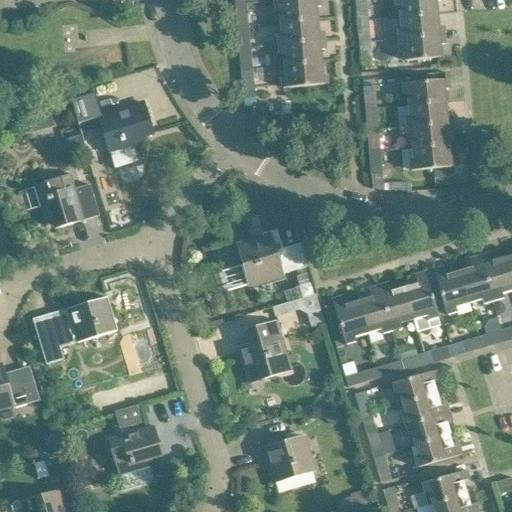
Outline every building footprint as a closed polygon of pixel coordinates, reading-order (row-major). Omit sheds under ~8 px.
[(281,24),(316,21),(315,8),(321,7),(320,0),(305,0),(275,3),(276,13),(280,12),(281,24)] [(357,23),(368,22),(365,0),(358,0),(355,0),(357,23)] [(401,19),(436,15),(435,2),(441,2),(440,0),(395,0),(396,7),(400,7),(401,19)] [(237,28),(247,27),(246,5),(235,6),(237,28)] [(399,40),(444,36),(443,27),(438,28),(436,15),(401,19),(402,30),(398,31),(399,40)] [(279,46),(324,41),(323,33),(318,33),(316,21),(281,24),(283,36),(278,36),(279,46)] [(359,44),(370,43),(368,22),(357,23),(359,44)] [(239,49),(249,48),(247,27),(237,28),(239,49)] [(444,36),(399,40),(400,50),(404,49),(405,62),(440,59),(439,46),(445,45),(444,36)] [(285,67),(320,63),(319,51),(325,50),(324,41),(279,46),(280,56),(284,56),(285,67)] [(370,43),(359,44),(359,46),(359,50),(361,66),(372,65),(370,43)] [(241,71),(251,70),(249,48),(239,49),(241,71)] [(320,63),(285,67),(286,78),(282,79),(283,89),(328,85),(328,76),(322,76),(320,63)] [(243,93),(253,92),(251,70),(241,71),(243,93)] [(409,107),(444,103),(443,90),(449,90),(448,81),(403,85),(404,95),(408,95),(409,107)] [(365,111),(375,110),(373,88),(363,89),(365,111)] [(95,94),(71,101),(78,124),(101,117),(95,94)] [(408,128),(452,124),(451,116),(445,116),(444,103),(409,107),(410,117),(407,117),(408,128)] [(144,106),(98,119),(113,170),(134,164),(130,150),(142,146),(140,138),(152,135),(144,106)] [(262,110),(244,111),(245,123),(262,121),(262,110)] [(375,110),(365,111),(367,132),(377,131),(375,110)] [(413,149),(448,146),(447,134),(453,133),(452,124),(408,128),(408,137),(412,137),(413,149)] [(368,154),(379,153),(377,131),(367,132),(368,154)] [(448,146),(413,149),(414,161),(410,161),(411,172),(456,168),(455,159),(450,159),(448,146)] [(379,153),(368,154),(370,176),(381,175),(379,153)] [(99,217),(93,198),(89,186),(75,190),(71,175),(33,186),(44,220),(56,216),(59,229),(99,217)] [(300,244),(282,250),(276,230),(261,235),(262,240),(237,247),(248,285),(282,275),(307,268),(300,244)] [(511,291),(511,284),(505,259),(492,263),(489,255),(480,258),(493,302),(503,299),(502,294),(511,291)] [(482,305),(493,302),(480,258),(469,261),(471,269),(459,272),(468,304),(480,300),(482,305)] [(468,304),(459,272),(446,276),(443,268),(433,271),(435,278),(430,279),(441,317),(457,313),(455,308),(468,304)] [(441,317),(430,279),(427,280),(425,274),(414,277),(416,285),(404,289),(413,321),(415,320),(419,333),(440,326),(438,318),(441,317)] [(413,321),(404,289),(391,293),(388,285),(378,287),(392,332),(402,329),(401,325),(413,321)] [(381,335),(392,332),(378,287),(368,290),(370,298),(358,302),(367,335),(380,331),(381,335)] [(315,295),(296,301),(299,311),(307,315),(311,329),(324,325),(315,295)] [(77,344),(97,338),(116,333),(106,298),(32,320),(46,366),(64,361),(58,341),(74,336),(77,344)] [(367,335),(358,302),(345,306),(343,298),(332,301),(333,306),(325,308),(325,307),(324,307),(336,349),(356,343),(355,338),(367,335)] [(232,319),(235,328),(251,323),(248,314),(232,319)] [(250,383),(288,372),(278,339),(282,338),(278,322),(252,330),(257,344),(251,346),(252,349),(241,353),(250,383)] [(504,343),(501,332),(499,333),(496,324),(486,327),(488,336),(479,339),(482,349),(504,343)] [(504,343),(511,340),(511,328),(501,332),(504,343)] [(458,356),(482,349),(479,339),(455,346),(458,356)] [(426,366),(423,355),(416,357),(413,345),(398,349),(401,362),(400,362),(403,372),(426,366)] [(423,355),(426,366),(450,358),(447,348),(423,355)] [(380,379),(403,372),(400,362),(377,369),(380,379)] [(348,389),(380,379),(377,369),(345,378),(348,389)] [(30,371),(5,378),(1,379),(0,376),(0,408),(11,406),(12,409),(39,402),(30,371)] [(402,405),(437,395),(433,382),(439,380),(436,371),(392,384),(395,395),(399,394),(402,405)] [(360,417),(370,414),(364,393),(354,396),(360,417)] [(405,426),(448,414),(446,405),(441,407),(437,395),(402,405),(406,416),(402,417),(405,426)] [(144,419),(139,402),(115,409),(120,427),(144,419)] [(330,424),(336,415),(326,408),(320,417),(330,424)] [(366,438),(377,435),(370,414),(360,417),(366,438)] [(414,446),(449,436),(445,424),(451,422),(448,414),(405,426),(408,436),(411,435),(414,446)] [(153,427),(134,433),(108,442),(113,458),(119,477),(152,468),(148,456),(161,452),(153,427)] [(72,442),(84,439),(81,428),(69,432),(72,442)] [(47,453),(66,447),(62,433),(43,438),(47,453)] [(372,458),(383,455),(377,435),(366,438),(372,458)] [(284,436),(277,438),(257,444),(262,459),(267,458),(274,484),(312,473),(302,438),(286,443),(284,436)] [(449,436),(414,446),(418,458),(415,459),(417,468),(461,455),(459,447),(453,448),(449,436)] [(48,456),(52,466),(70,461),(67,451),(48,456)] [(383,455),(372,458),(379,480),(389,477),(383,455)] [(432,505),(467,495),(463,482),(468,480),(466,471),(422,485),(425,495),(428,494),(432,505)] [(73,511),(73,510),(72,505),(63,507),(59,492),(22,502),(24,511),(73,511)] [(388,511),(399,511),(394,493),(383,496),(388,511)] [(363,495),(351,499),(354,511),(360,511),(367,510),(363,495)] [(477,511),(475,505),(470,507),(467,495),(432,505),(433,511),(477,511)]
